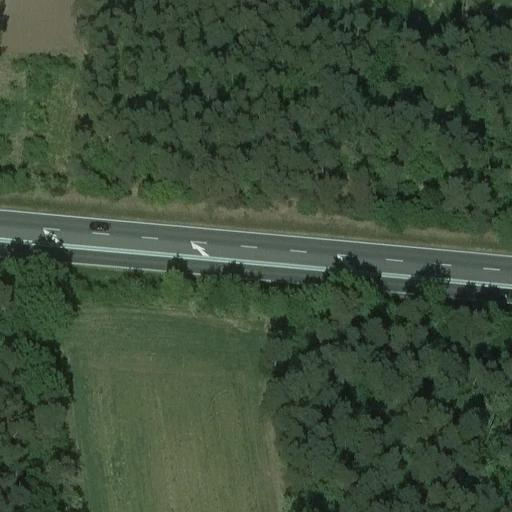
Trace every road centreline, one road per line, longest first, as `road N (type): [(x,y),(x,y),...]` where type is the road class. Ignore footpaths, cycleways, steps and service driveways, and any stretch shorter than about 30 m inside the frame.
road 1 (trunk): [(511,268),(0,218)]
road 2 (trunk): [(0,248),(511,296)]
